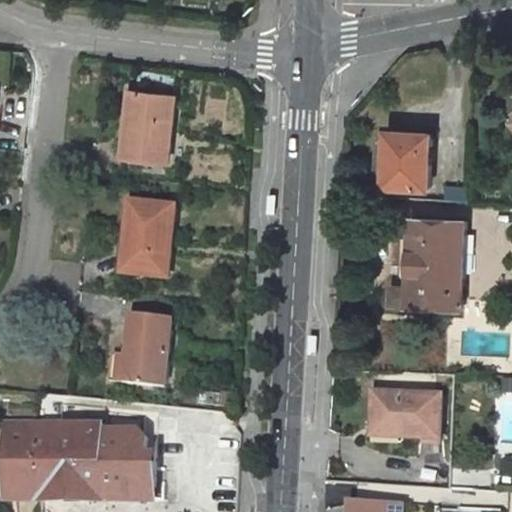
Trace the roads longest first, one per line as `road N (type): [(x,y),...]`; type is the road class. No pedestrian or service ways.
road 1 (primary): [(283,511),(309,47)]
road 2 (residential): [(0,323),(22,296),(38,230),(59,32)]
road 3 (unclassified): [(59,32),(263,51),(309,47)]
road 4 (unclassified): [(511,10),(309,47)]
